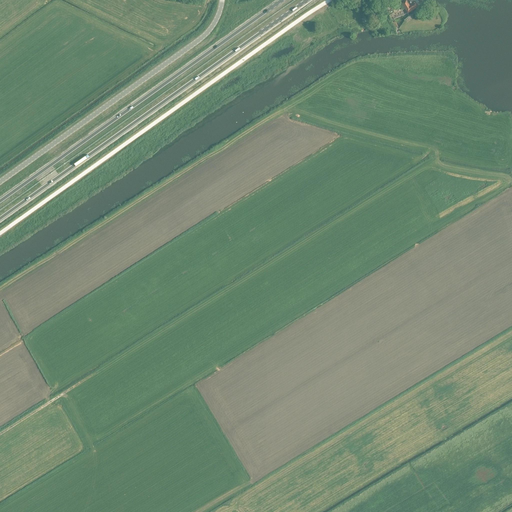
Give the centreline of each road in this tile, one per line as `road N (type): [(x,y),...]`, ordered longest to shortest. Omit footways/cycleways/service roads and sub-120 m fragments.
road 1 (trunk): [(0,217),(306,0)]
road 2 (trunk): [(281,0),(0,200)]
road 3 (unclassified): [(221,0),(200,38),(0,181)]
